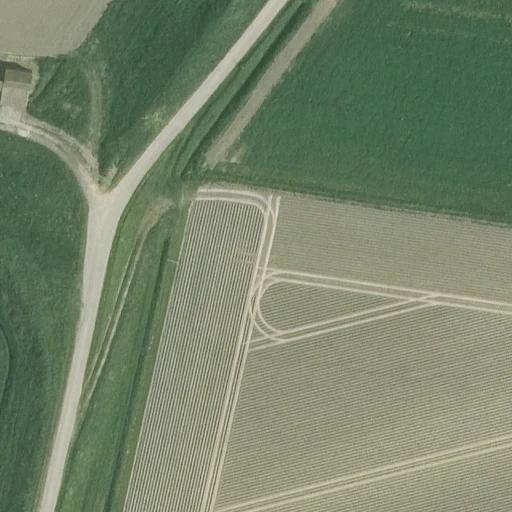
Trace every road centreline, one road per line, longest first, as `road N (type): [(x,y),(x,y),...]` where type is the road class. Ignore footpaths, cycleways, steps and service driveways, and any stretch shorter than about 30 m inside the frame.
road 1 (unclassified): [(45,511),(106,215),(277,0)]
road 2 (track): [(0,123),(54,144),(106,215)]
